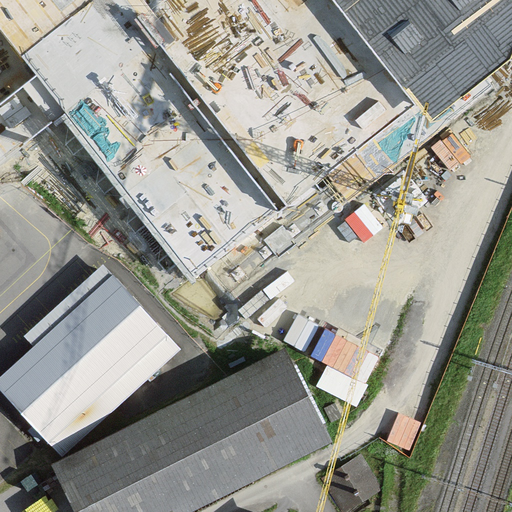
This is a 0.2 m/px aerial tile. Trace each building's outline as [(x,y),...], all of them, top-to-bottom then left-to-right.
[(511,0),(0,0),(0,160),(66,105),(218,295),(511,61),(511,0)] [(78,220),(106,195),(74,159),(45,184),(78,220)] [(0,390),(60,456),(178,349),(112,277),(0,377),(0,390)] [(308,350),(329,360),(317,383),(357,402),(384,345),(324,317),(308,350)] [(78,511),(185,511),(332,440),(286,348),(54,463),(78,511)] [(343,510),(382,486),(361,450),(322,474),(343,510)]
